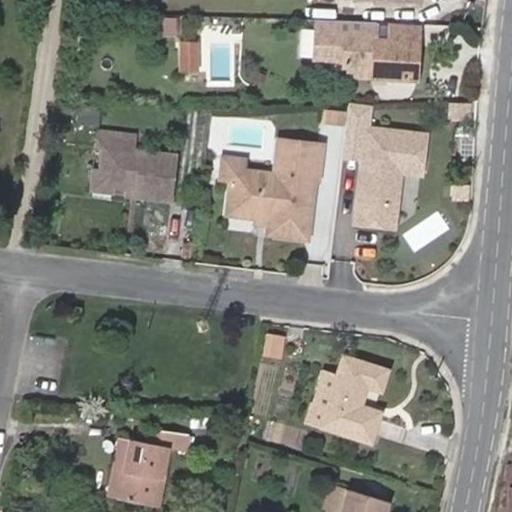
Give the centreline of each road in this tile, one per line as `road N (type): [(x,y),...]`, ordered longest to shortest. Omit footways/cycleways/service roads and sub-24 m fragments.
road 1 (residential): [(30,263),(494,319)]
road 2 (tertiary): [(494,319),(511,79)]
road 3 (tertiary): [(466,511),(494,319)]
road 4 (residential): [(30,263),(0,420)]
